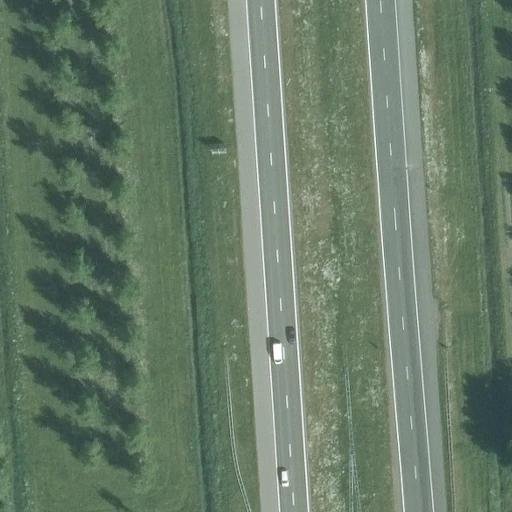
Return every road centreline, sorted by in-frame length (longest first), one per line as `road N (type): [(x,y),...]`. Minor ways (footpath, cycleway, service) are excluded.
road 1 (motorway): [(421,511),(381,0)]
road 2 (motorway): [(261,0),(295,511)]
